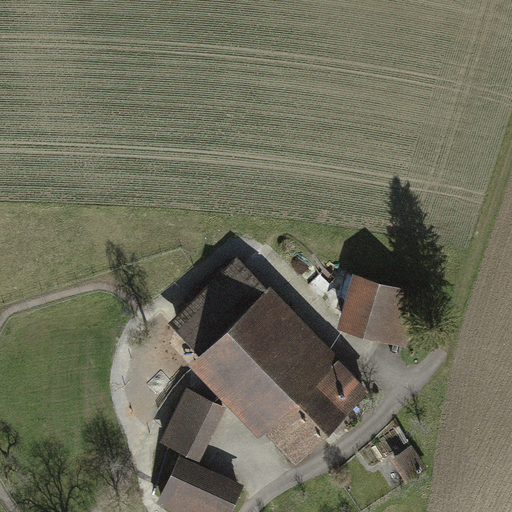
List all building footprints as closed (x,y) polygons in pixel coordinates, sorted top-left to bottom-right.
[(175,322),(302,456),(366,396),(239,261),(175,322)] [(354,276),(342,327),(408,344),(421,293),(354,276)] [(189,390),(164,440),(198,457),(224,407),(189,390)] [(425,467),(413,448),(395,459),(408,478),(425,467)] [(233,511),(246,487),(182,456),(160,501),(182,511),(233,511)]
